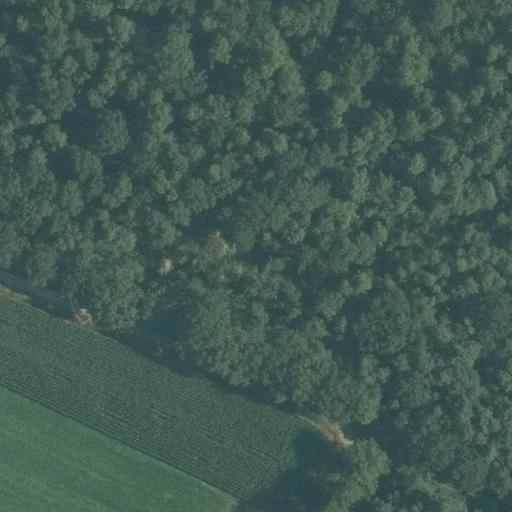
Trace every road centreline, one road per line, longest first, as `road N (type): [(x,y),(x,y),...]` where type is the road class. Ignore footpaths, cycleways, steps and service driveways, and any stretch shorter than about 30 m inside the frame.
road 1 (track): [(0,278),(331,415),(364,454)]
road 2 (track): [(364,454),(511,511)]
